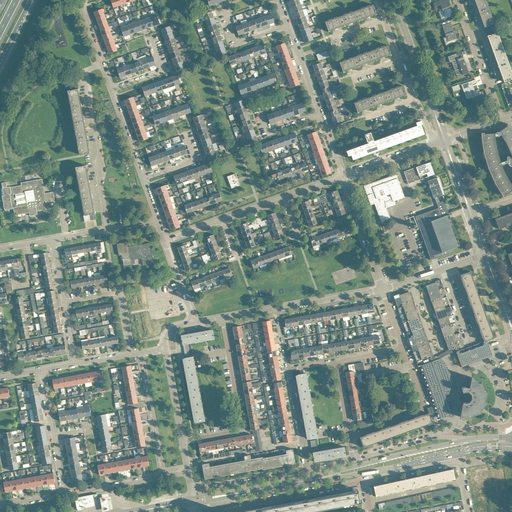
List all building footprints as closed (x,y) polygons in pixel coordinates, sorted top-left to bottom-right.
[(126,6),(125,3),(124,0),(117,0),(119,6),(120,8),(126,6)] [(452,16),(447,2),(444,3),(442,0),(434,3),(435,7),(441,6),(445,18),(452,16)] [(474,0),(479,12),(478,12),(488,9),(486,2),(487,2),(486,2),(485,0),(474,0)] [(303,10),(300,4),(292,7),(294,13),(303,10)] [(376,14),(377,15),(373,5),(367,7),(367,6),(366,6),(367,7),(364,8),(364,7),(364,8),(358,10),(360,15),(357,16),(359,21),(359,20),(361,19),(361,20),(362,20),(361,19),(365,18),(376,14)] [(104,15),(102,9),(93,12),(95,16),(96,18),(104,15)] [(490,15),(488,9),(478,12),(479,12),(485,27),(483,27),(484,28),(494,24),(493,23),(491,18),(492,17),(491,17),(490,15),(491,15),(490,15)] [(305,16),(303,10),(294,13),(296,19),(305,16)] [(359,21),(357,16),(360,15),(358,10),(349,13),(349,12),(349,13),(349,14),(347,14),(347,13),(346,14),(347,14),(340,17),(344,27),(344,26),(353,23),(359,20),(359,21)] [(214,18),(211,11),(203,15),(205,21),(214,18)] [(274,23),(271,14),(265,16),(268,25),(274,23)] [(106,21),(104,15),(96,18),(97,20),(96,20),(97,24),(106,21)] [(160,24),(156,15),(150,17),(153,26),(160,24)] [(268,25),(265,16),(259,18),(262,27),(268,25)] [(307,22),(306,20),(305,16),(296,19),(298,25),(307,22)] [(153,26),(150,17),(144,19),(148,28),(153,26)] [(344,27),(340,17),(334,19),(334,18),(333,18),(334,19),(332,20),(331,19),(331,20),(325,22),(329,32),(329,31),(332,30),(344,26),(344,27)] [(216,23),(214,18),(205,21),(207,27),(216,23)] [(262,27),(259,18),(253,21),(256,29),(262,27)] [(148,28),(144,19),(139,21),(142,30),(148,28)] [(109,27),(106,21),(97,24),(99,28),(100,28),(100,30),(109,27)] [(142,30),(139,21),(133,23),(136,32),(142,30)] [(256,29),(253,21),(247,23),(250,31),(256,29)] [(309,28),(307,22),(298,25),(300,31),(309,28)] [(136,32),(133,23),(127,26),(130,34),(136,32)] [(218,29),(216,23),(207,27),(209,33),(218,29)] [(250,31),(247,23),(241,25),(244,33),(250,31)] [(460,37),(458,30),(454,32),(451,23),(442,26),(446,38),(445,38),(446,42),(448,42),(454,39),(454,42),(461,39),(460,37)] [(244,33),(241,25),(235,27),(238,36),(244,33)] [(130,34),(127,26),(121,28),(124,36),(130,34)] [(172,32),(170,26),(161,29),(163,35),(172,32)] [(111,33),(109,27),(100,30),(101,32),(100,32),(102,36),(111,33)] [(311,34),(310,31),(309,28),(300,31),(302,37),(311,34)] [(220,35),(218,29),(209,33),(211,38),(220,35)] [(174,38),(172,32),(163,35),(166,41),(174,38)] [(113,39),(111,33),(102,36),(103,40),(104,40),(104,42),(113,39)] [(497,33),(487,36),(487,37),(488,36),(493,51),(492,51),(492,52),(502,48),(500,42),(501,41),(500,42),(499,39),(500,39),(499,39),(497,34),(497,33)] [(313,40),(311,34),(302,37),(304,43),(313,40)] [(222,41),(220,35),(211,38),(213,44),(222,41)] [(176,44),(174,38),(166,41),(168,47),(176,44)] [(115,44),(113,39),(104,42),(105,44),(106,48),(115,44)] [(224,47),(222,41),(213,44),(215,50),(224,47)] [(287,49),(285,43),(276,46),(278,52),(287,49)] [(117,51),(115,44),(106,48),(107,52),(108,51),(109,54),(117,51)] [(178,50),(176,44),(168,47),(170,53),(178,50)] [(263,44),(257,47),(260,55),(266,53),(263,44)] [(392,55),(388,45),(382,48),(381,47),(381,48),(379,48),(378,48),(379,49),(373,51),(374,56),(372,57),(374,62),(374,61),(376,60),(376,61),(376,60),(391,54),(391,55),(392,55)] [(226,53),(224,47),(215,50),(218,56),(226,53)] [(260,55),(257,47),(251,49),(254,57),(260,55)] [(505,54),(502,48),(492,52),(493,51),(499,66),(498,67),(508,63),(506,57),(506,56),(505,57),(505,54),(506,54),(505,54)] [(254,57),(251,49),(245,51),(248,59),(254,57)] [(289,55),(287,49),(278,52),(280,58),(289,55)] [(181,56),(178,50),(170,53),(172,59),(181,56)] [(248,59),(245,51),(240,53),(243,61),(248,59)] [(373,62),(374,62),(372,57),(374,56),(373,51),(364,54),(364,53),(363,53),(364,54),(361,55),(361,54),(361,55),(355,57),(359,67),(358,66),(373,61),(373,62)] [(457,76),(463,74),(472,70),(465,51),(448,57),(450,63),(452,62),(457,76)] [(243,61),(240,53),(234,55),(237,63),(243,61)] [(237,63),(234,55),(228,57),(231,65),(237,63)] [(291,61),(289,55),(280,58),(282,64),(291,61)] [(156,65),(153,56),(147,59),(150,67),(156,65)] [(183,62),(181,56),(172,59),(174,65),(183,62)] [(358,67),(359,67),(355,57),(349,59),(348,58),(348,59),(346,60),(346,59),(346,60),(340,63),(343,73),(344,72),(343,72),(358,66),(358,67)] [(150,67),(147,59),(141,61),(144,69),(150,67)] [(321,59),(318,60),(315,61),(316,64),(313,66),(315,72),(323,69),(321,63),(323,62),(322,59),(321,59)] [(144,69),(141,61),(138,62),(137,60),(134,61),(135,63),(138,72),(144,69)] [(293,67),(291,61),(282,64),(284,70),(293,67)] [(185,68),(183,62),(174,65),(176,71),(185,68)] [(138,72),(135,63),(129,65),(132,74),(138,72)] [(510,69),(508,63),(498,67),(499,66),(504,81),(503,82),(511,78),(511,74),(511,72),(510,70),(511,69),(510,69)] [(132,74),(129,65),(123,67),(126,76),(132,74)] [(126,76),(123,67),(117,69),(120,78),(126,76)] [(295,73),(293,67),(284,70),(287,76),(295,73)] [(325,68),(323,69),(315,72),(317,77),(325,75),(327,74),(325,68)] [(277,82),(274,73),(267,75),(271,84),(277,82)] [(297,79),(295,73),(287,76),(289,82),(297,79)] [(179,78),(178,75),(172,77),(175,86),(178,84),(181,83),(183,83),(181,78),(179,78)] [(271,84),(267,75),(262,77),(265,86),(271,84)] [(327,80),(325,75),(317,77),(319,83),(327,80)] [(175,86),(172,77),(166,79),(169,88),(175,86)] [(265,86),(262,77),(258,79),(258,77),(255,78),(256,80),(259,88),(265,86)] [(328,83),(338,79),(337,77),(334,78),(331,79),(327,80),(319,83),(321,89),(329,86),(328,83)] [(169,88),(166,79),(160,81),(163,90),(169,88)] [(300,85),(297,79),(289,82),(291,88),(300,85)] [(259,88),(256,80),(250,82),(253,90),(259,88)] [(476,80),(461,85),(464,92),(467,91),(469,95),(472,94),(472,97),(480,94),(478,90),(474,91),(472,85),(477,83),(476,80)] [(163,90),(160,81),(154,83),(157,92),(163,90)] [(253,90),(250,82),(244,84),(247,92),(253,90)] [(157,92),(154,83),(148,85),(151,94),(157,92)] [(247,92),(244,84),(238,86),(241,95),(247,92)] [(151,94),(148,85),(142,88),(145,96),(151,94)] [(323,95),(338,90),(341,89),(340,86),(330,90),(329,86),(321,89),(323,95)] [(406,96),(403,86),(396,88),(396,87),(396,88),(394,89),(393,88),(393,89),(387,91),(389,96),(386,97),(388,102),(388,101),(390,100),(390,101),(391,101),(391,100),(405,95),(406,96)] [(80,89),(69,91),(71,97),(70,98),(71,98),(71,100),(70,100),(70,101),(71,100),(72,107),(83,105),(82,105),(79,89),(80,89)] [(341,89),(338,90),(323,95),(325,101),(333,98),(332,94),(342,91),(341,89)] [(388,102),(386,97),(389,96),(387,91),(379,94),(378,93),(378,94),(376,95),(376,94),(375,94),(376,95),(369,98),(373,108),(373,107),(388,101),(388,102)] [(135,103),(133,97),(124,100),(127,106),(135,103)] [(327,107),(345,100),(344,98),(338,100),(338,99),(334,100),(333,98),(325,101),(327,107)] [(373,108),(369,98),(363,100),(363,99),(363,100),(361,101),(361,100),(360,100),(361,101),(354,103),(358,113),(358,112),(372,107),(373,108)] [(245,106),(243,100),(234,103),(237,109),(245,106)] [(336,106),(346,103),(345,100),(327,107),(329,112),(337,110),(336,106)] [(137,109),(135,103),(127,106),(129,112),(137,109)] [(306,111),(303,103),(297,105),(300,114),(306,111)] [(191,112),(188,104),(182,106),(185,114),(191,112)] [(83,105),(72,107),(74,114),(73,114),(73,115),(74,114),(74,117),(73,117),(74,117),(75,123),(86,121),(85,121),(82,105),(83,105)] [(300,114),(297,105),(291,107),(294,116),(300,114)] [(185,114),(182,106),(176,108),(179,116),(185,114)] [(247,112),(245,106),(237,109),(239,115),(247,112)] [(350,114),(350,112),(347,106),(345,107),(346,111),(342,112),(340,109),(337,110),(329,112),(331,118),(339,115),(343,114),(347,113),(348,115),(350,114)] [(294,116),(291,107),(285,109),(288,118),(294,116)] [(179,116),(176,108),(170,110),(173,119),(179,116)] [(139,115),(137,109),(129,112),(131,118),(139,115)] [(288,118),(285,109),(279,111),(282,120),(288,118)] [(173,119),(170,110),(164,112),(167,121),(173,119)] [(282,120),(279,111),(273,113),(276,122),(282,120)] [(167,121),(164,112),(158,114),(161,123),(167,121)] [(249,118),(247,112),(239,115),(241,121),(249,118)] [(276,122),(273,113),(267,115),(270,124),(276,122)] [(161,123),(158,114),(152,116),(155,125),(161,123)] [(142,121),(139,115),(131,118),(133,124),(142,121)] [(204,121),(201,115),(193,118),(195,124),(204,121)] [(341,121),(339,115),(331,118),(333,124),(341,121)] [(251,124),(249,118),(241,121),(243,127),(251,124)] [(86,121),(75,123),(76,129),(75,129),(76,129),(77,132),(76,132),(77,132),(78,139),(89,137),(87,137),(85,121),(86,121)] [(144,127),(142,121),(133,124),(135,130),(144,127)] [(206,127),(204,121),(195,124),(197,130),(206,127)] [(421,125),(422,124),(421,121),(416,123),(417,126),(374,141),(370,133),(365,135),(365,136),(365,137),(366,137),(368,143),(347,151),(348,156),(351,155),(353,160),(424,134),(421,125)] [(253,130),(251,124),(243,127),(241,128),(243,133),(245,133),(253,130)] [(509,125),(499,132),(497,132),(495,134),(495,137),(495,136),(496,136),(497,135),(498,135),(499,135),(500,135),(501,135),(503,138),(507,145),(510,151),(511,156),(511,158),(511,159),(510,158),(510,157),(509,157),(508,157),(507,157),(507,158),(507,159),(507,161),(500,163),(501,165),(508,163),(508,164),(509,165),(509,166),(510,166),(511,167),(511,166),(511,161),(511,128),(511,127),(509,125)] [(146,133),(144,127),(135,130),(137,136),(146,133)] [(208,133),(206,127),(197,130),(199,136),(208,133)] [(256,136),(253,130),(245,133),(247,139),(256,136)] [(319,138),(316,131),(307,135),(309,141),(319,138)] [(148,139),(146,133),(137,136),(139,142),(148,139)] [(210,138),(208,133),(199,136),(201,142),(210,138)] [(295,133),(289,135),(292,144),(298,141),(295,133)] [(495,141),(495,137),(495,134),(484,134),(484,137),(482,138),(483,148),(485,148),(486,153),(485,154),(487,164),(489,163),(491,169),(489,170),(494,179),(495,179),(498,184),(496,185),(502,194),(503,193),(505,195),(511,190),(511,186),(510,183),(506,176),(503,170),(501,165),(500,163),(498,156),(496,148),(495,141)] [(292,144),(289,135),(283,137),(286,146),(292,144)] [(258,142),(256,136),(247,139),(249,145),(258,142)] [(89,137),(78,139),(79,145),(78,145),(79,145),(80,148),(79,148),(80,148),(81,155),(91,153),(91,152),(90,153),(88,137),(89,137)] [(286,146),(283,137),(277,139),(280,148),(286,146)] [(212,144),(210,138),(201,142),(203,147),(212,144)] [(321,144),(319,138),(309,141),(312,147),(321,144)] [(280,148),(277,139),(271,141),(274,150),(280,148)] [(274,150),(271,141),(265,143),(268,152),(274,150)] [(268,152),(265,143),(259,146),(262,154),(268,152)] [(214,150),(212,144),(203,147),(205,153),(214,150)] [(323,149),(321,144),(312,147),(314,153),(323,149)] [(187,154),(184,145),(178,147),(181,156),(187,154)] [(181,156),(178,147),(172,149),(175,158),(181,156)] [(175,158),(172,149),(166,151),(169,160),(175,158)] [(325,155),(323,149),(314,153),(316,159),(325,155)] [(216,156),(214,150),(205,153),(208,159),(216,156)] [(169,160),(166,151),(160,153),(163,162),(169,160)] [(163,162),(160,153),(154,155),(157,164),(163,162)] [(302,172),(297,157),(296,154),(294,155),(296,163),(293,164),(296,174),(302,172)] [(157,164),(154,155),(148,157),(151,166),(157,164)] [(327,161),(325,155),(316,159),(318,164),(327,161)] [(296,174),(293,164),(292,163),(289,164),(288,161),(291,159),(290,156),(284,159),(285,161),(286,165),(288,169),(290,177),(296,174)] [(308,170),(305,162),(302,164),(299,156),(297,157),(302,172),(308,170)] [(329,167),(327,161),(318,164),(320,170),(329,167)] [(430,162),(417,167),(421,179),(434,174),(430,162)] [(209,163),(203,166),(206,174),(212,172),(209,163)] [(87,166),(87,165),(76,167),(77,171),(77,174),(76,174),(77,174),(78,177),(77,177),(78,177),(78,180),(79,183),(88,181),(88,180),(86,167),(86,166),(87,166)] [(279,181),(276,173),(275,169),(273,165),(271,166),(273,171),(269,172),(273,183),(279,181)] [(290,177),(288,169),(286,165),(284,166),(285,169),(282,171),(285,179),(290,177)] [(206,174),(203,166),(197,168),(200,176),(206,174)] [(331,173),(329,167),(320,170),(322,176),(331,173)] [(408,184),(421,179),(417,167),(404,172),(408,184)] [(200,176),(197,168),(191,170),(194,178),(200,176)] [(194,178),(191,170),(185,172),(189,180),(194,178)] [(285,179),(282,171),(276,173),(279,181),(285,179)] [(189,180),(185,172),(180,174),(183,183),(189,180)] [(183,183),(180,174),(174,176),(177,185),(183,183)] [(238,179),(240,178),(239,176),(237,177),(236,174),(227,177),(229,184),(231,189),(240,186),(238,179)] [(404,198),(396,175),(396,174),(364,186),(371,205),(374,204),(381,223),(391,219),(386,206),(393,203),(393,202),(404,198)] [(439,186),(441,185),(441,184),(438,185),(436,178),(438,178),(438,177),(427,181),(427,182),(429,181),(437,203),(444,200),(439,186)] [(37,211),(41,210),(51,208),(51,207),(54,206),(53,203),(55,202),(53,193),(53,192),(52,192),(45,193),(42,179),(21,183),(21,185),(7,188),(6,182),(2,183),(4,195),(2,195),(5,210),(13,209),(12,208),(14,208),(15,215),(29,212),(30,216),(37,214),(37,211)] [(89,181),(88,181),(79,183),(80,187),(80,190),(79,190),(80,190),(81,192),(80,193),(81,193),(81,196),(82,199),(92,197),(91,197),(91,196),(89,183),(88,182),(89,181)] [(167,191),(165,185),(156,189),(158,195),(167,191)] [(339,196),(337,190),(329,193),(331,197),(327,198),(328,200),(331,199),(339,196)] [(169,197),(167,191),(158,195),(160,200),(169,197)] [(222,201),(219,193),(213,195),(216,203),(222,201)] [(210,205),(207,197),(204,198),(203,195),(200,196),(202,199),(204,207),(210,205)] [(216,203),(213,195),(207,197),(210,205),(216,203)] [(204,207),(202,199),(200,196),(198,196),(199,200),(196,201),(199,209),(204,207)] [(341,202),(339,196),(331,199),(328,200),(329,203),(330,206),(333,205),(341,202)] [(92,197),(82,199),(83,206),(82,206),(83,206),(84,208),(83,208),(83,209),(84,209),(84,211),(84,213),(85,215),(86,215),(89,214),(92,214),(95,213),(94,213),(94,212),(92,199),(91,198),(92,197)] [(171,203),(169,197),(160,200),(162,206),(171,203)] [(452,215),(451,212),(450,212),(451,212),(448,213),(444,200),(437,203),(438,208),(438,209),(438,208),(437,208),(437,209),(416,217),(416,216),(415,216),(416,219),(414,220),(416,224),(413,225),(414,228),(417,227),(418,226),(423,239),(422,240),(424,243),(426,248),(425,248),(427,252),(428,252),(431,260),(437,258),(454,252),(454,251),(453,251),(452,249),(461,246),(461,245),(460,245),(449,215),(451,215),(452,215)] [(199,209),(196,201),(190,203),(193,211),(199,209)] [(309,201),(301,204),(303,209),(311,206),(309,201)] [(344,208),(341,202),(333,205),(336,211),(344,208)] [(174,209),(171,203),(162,206),(164,212),(174,209)] [(193,211),(190,203),(184,205),(187,213),(193,211)] [(313,212),(311,206),(303,209),(305,215),(313,212)] [(346,214),(344,209),(344,208),(336,211),(338,217),(346,214)] [(176,215),(174,209),(164,212),(167,218),(176,215)] [(307,221),(315,218),(319,217),(322,216),(322,213),(314,216),(313,212),(305,215),(307,221)] [(277,218),(275,213),(268,215),(267,215),(268,219),(265,220),(265,223),(277,218)] [(178,221),(176,215),(167,218),(169,224),(178,221)] [(509,225),(505,215),(495,219),(499,229),(509,225)] [(279,224),(278,220),(277,218),(265,223),(260,225),(261,227),(270,223),(271,227),(279,224)] [(317,224),(316,220),(315,218),(307,221),(309,227),(317,224)] [(252,227),(258,225),(259,225),(257,219),(254,220),(255,224),(248,226),(247,223),(239,225),(241,231),(249,228),(252,227)] [(180,227),(178,221),(169,224),(171,230),(180,227)] [(352,235),(349,225),(344,227),(343,222),(340,223),(342,228),(346,238),(352,235)] [(281,230),(279,224),(271,227),(273,233),(281,230)] [(346,238),(342,228),(338,229),(336,225),(334,225),(336,230),(338,238),(339,240),(346,238)] [(338,238),(336,230),(331,231),(330,227),(327,228),(328,230),(332,240),(338,238)] [(251,234),(249,228),(241,231),(243,237),(251,234)] [(332,240),(328,230),(325,232),(324,232),(323,229),(321,230),(323,235),(326,243),(326,245),(329,244),(329,243),(328,242),(332,240)] [(284,236),(281,230),(273,233),(276,239),(284,236)] [(326,243),(323,235),(320,236),(320,234),(318,234),(317,232),(314,232),(316,237),(319,245),(326,243)] [(245,243),(262,237),(262,235),(256,237),(255,233),(251,234),(243,237),(245,243)] [(320,247),(319,245),(316,237),(312,238),(311,234),(308,235),(314,250),(320,247)] [(216,241),(213,235),(205,238),(208,243),(216,241)] [(245,243),(246,245),(244,246),(246,250),(255,246),(254,242),(263,239),(262,237),(245,243)] [(191,249),(197,247),(198,247),(195,241),(192,242),(194,246),(187,248),(185,245),(177,247),(179,253),(187,251),(191,249)] [(218,246),(216,241),(208,243),(204,245),(198,247),(199,249),(208,246),(210,249),(218,246)] [(104,242),(100,242),(94,244),(96,250),(96,253),(106,252),(104,242)] [(128,247),(127,242),(117,244),(119,255),(122,255),(124,266),(135,264),(135,260),(142,259),(142,263),(147,262),(148,265),(154,264),(150,243),(128,247)] [(292,255),(289,247),(285,248),(283,244),(281,245),(282,249),(285,257),(292,255)] [(220,252),(218,246),(210,249),(211,252),(207,253),(207,254),(201,256),(202,258),(220,252)] [(286,259),(285,257),(282,249),(278,251),(277,246),(274,247),(276,251),(278,259),(279,261),(286,259)] [(278,259),(276,251),(272,253),(270,248),(268,249),(269,254),(272,262),(278,259)] [(181,259),(190,256),(187,251),(179,253),(181,259)] [(272,262),(269,254),(265,255),(264,251),(261,251),(263,256),(266,264),(272,262)] [(49,258),(47,252),(40,254),(41,257),(32,259),(31,255),(28,256),(30,262),(32,261),(41,260),(49,258)] [(222,258),(220,252),(202,258),(203,261),(206,260),(213,257),(214,261),(222,258)] [(266,266),(266,264),(263,256),(259,257),(257,253),(255,254),(257,258),(259,266),(260,268),(266,266)] [(259,266),(257,258),(254,259),(253,258),(252,258),(251,255),(249,256),(253,268),(259,266)] [(192,262),(190,256),(181,259),(184,265),(192,262)] [(20,268),(18,258),(12,259),(13,269),(14,273),(15,278),(27,275),(26,272),(19,274),(18,269),(20,268)] [(200,262),(199,260),(195,261),(192,262),(184,265),(186,271),(194,268),(193,264),(200,262)] [(232,276),(229,268),(225,270),(223,265),(221,266),(223,270),(225,278),(232,276)] [(225,278),(223,270),(220,271),(220,270),(218,271),(217,267),(215,268),(216,273),(219,281),(225,278)] [(219,281),(216,273),(212,274),(211,270),(208,270),(210,275),(213,283),(219,281)] [(213,283),(210,275),(207,276),(206,274),(205,275),(204,272),(202,273),(203,277),(206,285),(213,283)] [(476,288),(472,277),(471,272),(461,275),(466,291),(476,288)] [(206,285),(203,277),(199,279),(198,274),(195,275),(197,280),(200,287),(206,285)] [(200,287),(197,280),(193,281),(191,276),(189,277),(193,290),(200,287)] [(435,283),(426,286),(432,302),(441,299),(447,297),(446,297),(445,294),(446,294),(442,284),(440,280),(441,280),(441,279),(435,281),(435,283)] [(483,305),(479,294),(476,288),(466,291),(473,309),(483,305)] [(399,294),(393,296),(395,299),(397,305),(402,303),(412,300),(409,292),(399,295),(399,294)] [(441,299),(432,302),(435,312),(445,309),(450,307),(449,303),(447,297),(441,299)] [(402,303),(397,305),(398,309),(400,315),(406,314),(412,311),(415,310),(412,300),(402,303)] [(373,304),(366,305),(368,313),(368,317),(370,317),(371,316),(371,313),(374,312),(373,304)] [(489,323),(485,312),(483,305),(473,309),(479,326),(489,323)] [(445,309),(435,312),(438,320),(447,317),(453,315),(452,315),(451,312),(452,312),(450,307),(445,309)] [(406,314),(400,315),(401,318),(403,323),(409,322),(418,318),(415,310),(412,311),(406,314)] [(447,317),(438,320),(441,328),(450,325),(456,323),(456,322),(455,323),(454,320),(455,320),(453,315),(447,317)] [(409,322),(403,323),(405,329),(407,333),(406,333),(407,333),(412,331),(421,328),(418,318),(409,322)] [(450,325),(441,328),(444,338),(454,335),(459,333),(458,329),(456,323),(450,325)] [(494,338),(491,328),(489,323),(479,326),(484,341),(487,340),(494,338)] [(412,331),(407,333),(408,338),(410,341),(409,341),(415,339),(424,336),(421,328),(412,331)] [(213,330),(197,332),(198,342),(214,339),(213,330)] [(198,342),(197,332),(181,335),(182,341),(182,345),(183,344),(188,343),(198,342)] [(380,343),(378,332),(371,333),(373,345),(380,343)] [(454,335),(444,338),(446,342),(455,339),(456,341),(461,339),(459,333),(454,335)] [(415,339),(409,341),(411,346),(412,349),(418,347),(427,344),(424,336),(415,339)] [(455,339),(446,342),(448,350),(458,347),(458,348),(464,346),(462,343),(461,339),(456,341),(455,339)] [(492,356),(487,340),(484,341),(456,352),(462,367),(492,356)] [(317,355),(315,346),(312,347),(311,343),(310,344),(308,344),(309,348),(310,356),(317,355)] [(412,349),(414,355),(416,359),(421,357),(430,354),(427,344),(418,347),(412,349)] [(25,360),(23,350),(17,351),(19,361),(25,360)] [(416,359),(417,363),(422,361),(422,360),(431,356),(430,354),(421,357),(416,359)] [(203,419),(194,368),(195,367),(196,367),(200,366),(201,366),(200,364),(200,365),(200,364),(199,363),(195,365),(194,365),(193,359),(193,357),(192,357),(185,358),(183,359),(194,422),(196,422),(203,421),(204,421),(204,418),(203,419)] [(456,382),(440,359),(418,366),(428,396),(432,394),(433,397),(429,398),(432,406),(427,408),(429,413),(431,420),(437,419),(437,420),(452,415),(444,392),(450,390),(451,389),(451,388),(452,387),(453,386),(453,385),(454,385),(455,384),(456,383),(457,383),(456,382)] [(356,374),(356,370),(355,371),(352,371),(349,372),(345,372),(346,378),(358,376),(362,376),(361,373),(356,374)] [(104,380),(102,371),(95,372),(97,381),(104,380)] [(305,373),(303,374),(298,375),(296,376),(307,439),(310,439),(317,438),(315,429),(316,429),(321,430),(321,428),(322,427),(321,426),(319,426),(316,427),(315,427),(305,373)] [(477,382),(471,377),(469,387),(465,387),(461,387),(463,392),(466,392),(468,392),(469,390),(472,393),(473,397),(472,400),(470,403),(466,405),(462,404),(460,417),(461,417),(463,416),(471,417),(473,414),(480,412),(481,409),(486,403),(484,400),(486,392),(483,390),(481,383),(480,383),(477,382)] [(37,383),(28,385),(28,388),(24,388),(25,391),(29,391),(38,389),(37,383)] [(66,420),(65,411),(58,412),(60,421),(66,420)] [(363,413),(361,413),(353,415),(354,420),(357,420),(358,424),(368,420),(368,418),(364,418),(363,413)] [(415,429),(432,423),(431,420),(429,413),(411,419),(415,429)] [(44,420),(42,414),(33,415),(35,422),(44,420)] [(398,435),(415,429),(411,419),(395,425),(398,435)] [(261,425),(261,423),(261,422),(250,424),(251,430),(259,429),(258,425),(261,425)] [(382,441),(398,435),(395,425),(378,431),(382,441)] [(364,448),(382,441),(378,431),(360,437),(364,448)] [(253,442),(252,434),(246,435),(247,443),(251,443),(252,447),(255,446),(255,443),(254,442),(253,442)] [(18,437),(13,438),(4,439),(5,446),(14,444),(13,441),(18,440),(18,437)] [(76,444),(75,437),(65,439),(66,445),(76,444)] [(112,452),(111,445),(102,447),(103,453),(112,452)] [(346,456),(344,447),(328,450),(330,459),(346,456)] [(295,464),(293,454),(293,449),(286,450),(287,456),(261,460),(261,459),(251,461),(250,455),(244,456),(245,462),(210,468),(209,463),(202,464),(205,479),(253,470),(254,474),(263,472),(263,470),(295,464)] [(330,459),(328,450),(318,452),(313,452),(314,458),(313,458),(314,462),(330,459)] [(79,462),(78,456),(68,458),(70,464),(79,462)] [(137,468),(135,459),(129,460),(130,469),(137,468)] [(19,469),(17,462),(8,464),(10,470),(19,469)] [(106,474),(104,464),(98,465),(100,475),(106,474)] [(455,478),(453,468),(452,468),(453,469),(446,471),(446,470),(443,470),(444,471),(437,473),(437,472),(439,482),(445,481),(446,481),(446,480),(448,480),(448,481),(449,481),(448,480),(455,478)] [(467,471),(473,511),(494,511),(493,503),(495,503),(493,488),(491,488),(489,468),(467,471)] [(439,482),(437,472),(437,473),(431,474),(430,473),(428,474),(428,475),(422,476),(421,475),(423,485),(430,484),(430,485),(430,484),(432,483),(433,484),(433,483),(439,482)] [(55,483),(53,473),(47,474),(48,484),(55,483)] [(82,480),(81,474),(72,476),(73,482),(82,480)] [(423,485),(421,475),(421,476),(415,478),(415,476),(412,477),(412,478),(406,479),(406,478),(405,478),(408,489),(414,487),(414,488),(415,488),(414,487),(416,487),(417,488),(417,487),(423,485)] [(42,485),(41,476),(34,477),(36,486),(42,485)] [(408,489),(405,478),(405,479),(405,480),(399,481),(399,480),(396,480),(396,482),(390,483),(390,482),(392,492),(398,491),(398,492),(399,492),(399,491),(401,490),(401,491),(401,490),(408,489)] [(24,488),(22,479),(16,480),(18,490),(24,488)] [(392,492),(390,482),(389,482),(390,483),(385,484),(383,484),(383,483),(381,484),(381,485),(374,486),(374,485),(373,485),(376,496),(382,494),(382,495),(383,495),(383,494),(385,494),(385,495),(386,495),(385,494),(392,492)] [(318,511),(319,511),(324,510),(325,511),(333,510),(333,508),(338,507),(339,509),(347,507),(347,506),(353,504),(353,506),(357,505),(357,504),(361,503),(358,490),(238,511),(222,511),(223,511),(218,511),(217,511),(216,511),(318,511)] [(94,505),(93,500),(92,495),(77,498),(78,505),(77,505),(78,510),(83,509),(83,507),(84,507),(94,505)] [(107,497),(99,499),(101,511),(107,511),(110,511),(107,497)]
